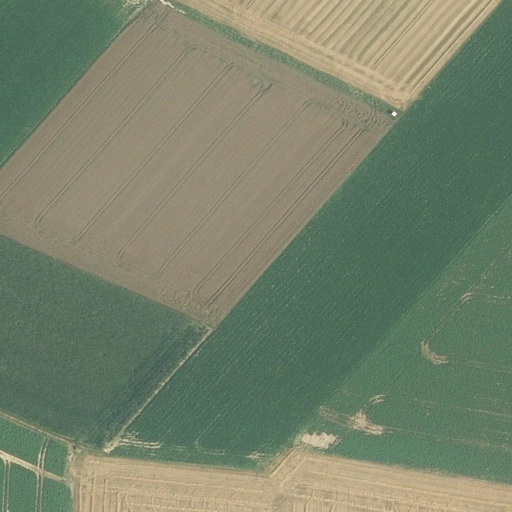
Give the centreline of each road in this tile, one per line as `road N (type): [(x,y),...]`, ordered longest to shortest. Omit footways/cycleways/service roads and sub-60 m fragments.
road 1 (track): [(157,0),(413,123)]
road 2 (track): [(0,415),(77,451),(115,456)]
